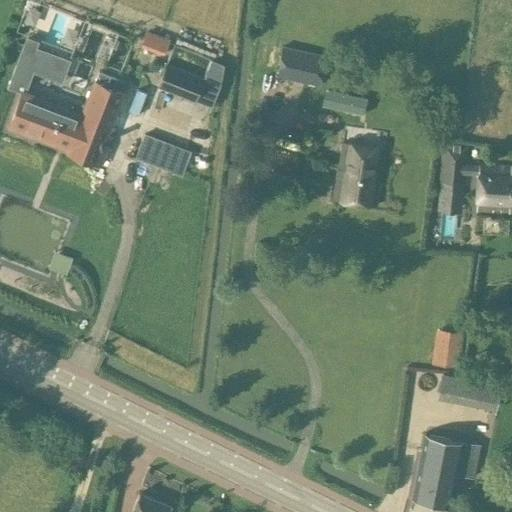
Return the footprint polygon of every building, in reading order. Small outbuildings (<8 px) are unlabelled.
[(146,32),(141,45),(165,54),(170,40),(146,32)] [(325,55),(282,46),(277,76),(320,85),(325,55)] [(166,65),(158,88),(195,101),(212,107),(220,86),(224,64),(211,59),(203,78),(166,65)] [(103,145),(124,92),(95,81),(82,115),(23,92),(10,126),(69,149),(68,152),(100,164),(107,147),(103,145)] [(191,151),(166,141),(157,165),(182,175),(191,151)] [(334,199),(377,206),(386,148),(343,142),(334,199)] [(443,144),(440,181),(465,183),(466,173),(477,173),(476,210),(511,210),(511,166),(477,165),(477,167),(466,166),(468,147),(443,144)] [(300,157),(276,153),(272,172),(296,176),(300,157)] [(73,258),(54,251),(48,268),(66,274),(73,258)] [(434,362),(461,365),(466,319),(439,316),(434,362)] [(447,370),(441,396),(501,411),(508,385),(447,370)] [(412,497),(451,507),(451,505),(459,507),(462,493),(453,491),(457,473),(473,476),(479,444),(425,433),(412,497)] [(132,511),(169,511),(172,506),(139,493),(132,511)]
